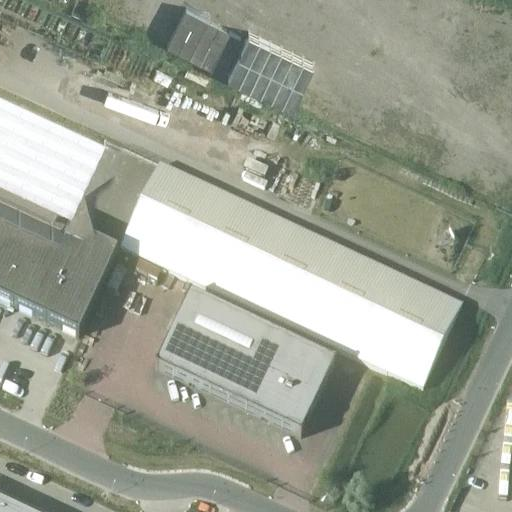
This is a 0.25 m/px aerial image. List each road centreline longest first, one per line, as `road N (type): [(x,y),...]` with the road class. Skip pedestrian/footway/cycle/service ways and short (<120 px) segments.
road 1 (unclassified): [(266,511),(203,484),(132,485),(0,423)]
road 2 (unclassified): [(433,511),(511,334)]
